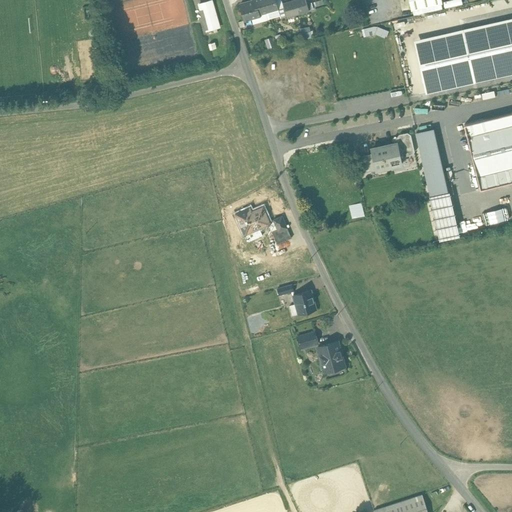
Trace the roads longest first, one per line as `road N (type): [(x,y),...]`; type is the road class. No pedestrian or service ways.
road 1 (track): [(227,0),(283,179),(348,317),(403,409),(480,511)]
road 2 (track): [(0,110),(100,101),(244,67)]
